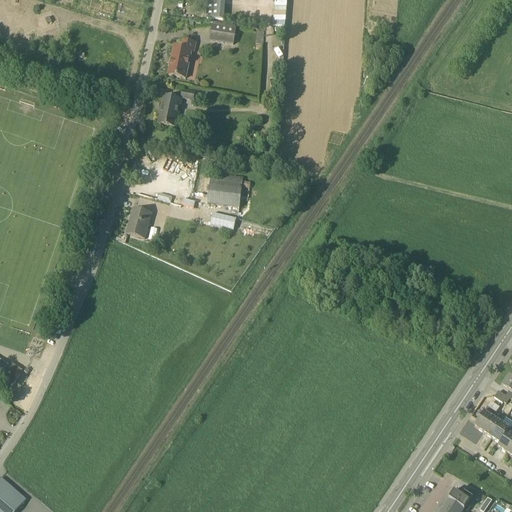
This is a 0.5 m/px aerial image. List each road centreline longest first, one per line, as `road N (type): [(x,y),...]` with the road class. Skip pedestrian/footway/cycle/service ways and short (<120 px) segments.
road 1 (unclassified): [(56,354),(116,206),(158,0)]
road 2 (tertiary): [(443,429),(511,327)]
road 3 (residential): [(0,462),(56,354)]
